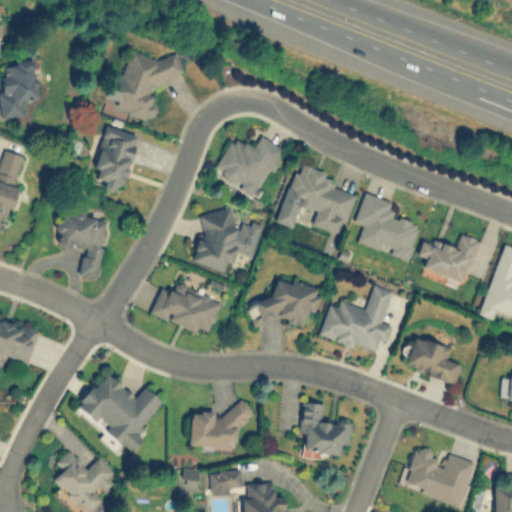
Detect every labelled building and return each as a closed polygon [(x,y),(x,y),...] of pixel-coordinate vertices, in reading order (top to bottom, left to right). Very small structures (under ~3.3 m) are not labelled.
[(174,51),(155,58),(130,49),(123,69),(109,74),(102,96),(109,98),(112,106),(146,118),(152,116),(154,108),(148,90),(150,82),(181,71),(174,51)] [(21,99),(34,98),(33,60),(0,60),(0,115),(22,115),(21,99)] [(89,175),(102,179),(100,188),(118,193),(135,132),(103,124),(89,175)] [(281,146),(258,134),(251,146),(229,135),(210,171),(254,195),(281,146)] [(22,154),(1,148),(0,151),(0,227),(1,228),(22,154)] [(353,191),(321,181),(324,171),(293,161),(274,221),(290,226),(297,204),(314,209),(309,224),(339,234),(353,191)] [(355,239),(387,250),(386,253),(405,259),(418,223),(385,211),(389,200),(361,190),(351,219),(360,223),(355,239)] [(188,260),(220,270),(223,262),(229,261),(233,250),(245,254),(250,253),(259,224),(251,221),(232,224),(228,206),(197,212),(200,225),(188,260)] [(105,217),(62,209),(60,219),(56,219),(51,242),(81,248),(77,274),(94,277),(105,217)] [(420,236),(414,253),(423,256),(420,267),(462,281),(476,238),(458,232),(453,246),(420,236)] [(477,314),(492,318),(493,314),(511,319),(511,246),(498,242),(477,314)] [(243,306),(251,325),(274,314),(302,323),(305,313),(315,309),(320,296),(315,286),(292,279),(286,282),(274,278),(268,295),(243,306)] [(220,295),(175,280),(172,289),(157,284),(147,313),(193,329),(194,325),(207,330),(220,295)] [(389,289),(371,282),(363,307),(337,299),(335,306),(325,303),(316,333),(371,350),(375,338),(383,341),(389,323),(379,320),(389,289)] [(36,327),(0,315),(0,354),(25,362),(36,327)] [(400,364),(451,383),(459,363),(444,357),(449,347),(412,333),(400,364)] [(127,451),(141,435),(133,429),(159,400),(141,384),(132,395),(103,370),(74,403),(127,451)] [(506,407),(511,407),(511,375),(498,375),(497,395),(506,396),(506,407)] [(321,402),(299,400),(296,431),(302,432),(301,450),(336,453),(337,443),(346,444),(348,420),(319,418),(321,402)] [(186,444),(223,447),(224,441),(234,442),(236,415),(246,416),(246,403),(222,402),(221,412),(188,410),(186,444)] [(457,504),(472,460),(445,451),(442,461),(426,456),(428,450),(413,445),(400,484),(457,504)] [(48,479),(81,511),(83,511),(112,483),(105,477),(112,471),(96,455),(85,466),(66,447),(53,460),(60,467),(48,479)] [(207,493),(227,493),(227,488),(238,488),(238,468),(207,468),(207,493)] [(511,511),(511,471),(506,471),(506,483),(490,483),(490,511),(511,511)] [(240,481),(240,511),(281,511),(281,495),(271,495),(271,481),(240,481)]
